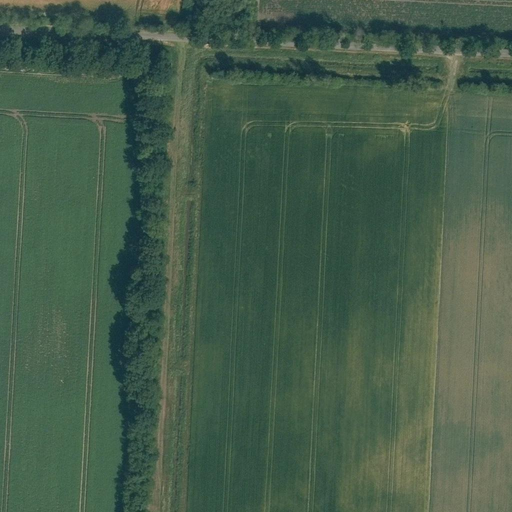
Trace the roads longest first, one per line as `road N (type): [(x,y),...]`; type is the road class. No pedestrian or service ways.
road 1 (unclassified): [(0,27),(511,52)]
road 2 (track): [(158,511),(180,36)]
